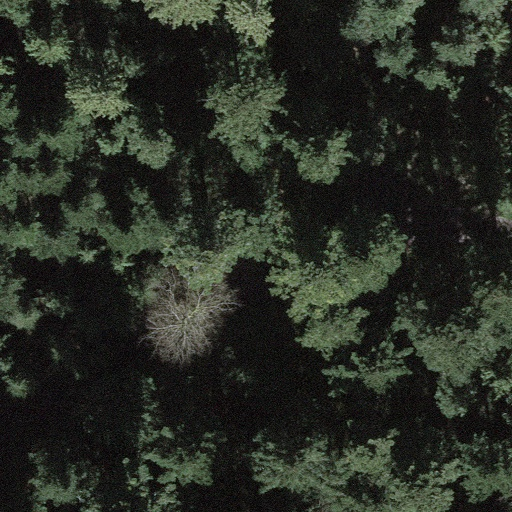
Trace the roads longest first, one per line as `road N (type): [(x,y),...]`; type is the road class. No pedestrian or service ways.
road 1 (track): [(0,445),(234,306),(385,239),(511,239)]
road 2 (track): [(71,0),(154,84),(202,115),(307,159),(350,161),(389,177),(442,237)]
